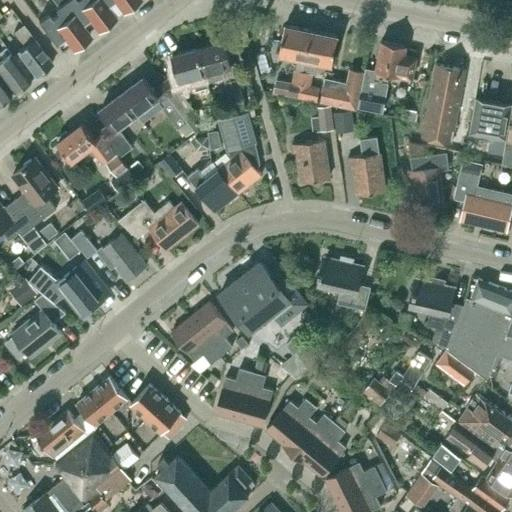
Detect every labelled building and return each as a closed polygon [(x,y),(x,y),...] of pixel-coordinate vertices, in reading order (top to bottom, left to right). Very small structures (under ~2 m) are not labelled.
[(64,0),(57,6),(54,8),(57,11),(57,14),(52,18),(49,17),(47,14),(37,21),(60,51),(70,44),(73,48),(89,35),(87,32),(95,25),(98,29),(114,16),(112,13),(120,6),(123,10),(135,0),(64,0)] [(25,45),(11,56),(29,79),(35,75),(36,76),(52,64),(23,26),(15,32),(25,45)] [(274,91),(298,96),(311,31),(284,26),(279,54),(300,58),(298,70),(294,69),(291,82),(277,80),(274,91)] [(311,31),(298,96),(317,99),(320,88),(310,86),(312,72),(309,72),(311,60),(332,64),(338,37),(311,31)] [(225,39),(199,46),(209,81),(224,77),(226,81),(225,81),(231,102),(234,111),(246,108),(238,75),(233,60),(231,61),(225,39)] [(365,74),(360,100),(374,103),(376,91),(385,93),(388,74),(413,78),(417,57),(404,55),(406,45),(381,40),(375,75),(365,74)] [(210,84),(209,81),(199,46),(173,54),(178,71),(164,81),(174,98),(172,100),(187,120),(197,112),(182,92),(185,90),(183,86),(180,78),(190,75),(194,88),(210,84)] [(0,73),(14,92),(30,80),(29,79),(11,56),(5,48),(0,50),(0,73)] [(436,63),(423,136),(441,139),(439,147),(449,149),(450,141),(452,141),(466,69),(436,63)] [(324,83),(320,102),(355,109),(364,70),(350,68),(347,82),(325,77),(324,83)] [(194,129),(187,120),(172,100),(174,98),(164,81),(154,89),(144,75),(122,91),(138,114),(143,121),(162,107),(178,128),(179,128),(186,136),(194,129)] [(0,103),(11,95),(0,80),(0,103)] [(111,122),(100,130),(102,133),(117,152),(120,156),(133,146),(119,127),(138,114),(122,91),(100,107),(111,122)] [(470,132),(506,139),(507,139),(507,138),(511,109),(511,104),(476,98),(470,132)] [(319,115),(312,117),(314,131),(333,129),(331,104),(318,106),(319,115)] [(353,111),(335,111),(336,132),(354,132),(353,111)] [(234,156),(219,168),(237,192),(260,173),(254,166),(258,163),(255,141),(247,112),(221,119),(230,151),(234,156)] [(60,139),(58,141),(65,150),(63,151),(69,159),(71,158),(73,160),(91,146),(103,162),(105,161),(117,152),(102,133),(94,139),(82,123),(69,133),(66,130),(58,136),(60,139)] [(218,130),(208,131),(211,149),(223,146),(218,130)] [(195,137),(197,150),(209,148),(208,135),(195,137)] [(321,137),(292,141),(298,183),(328,178),(321,137)] [(507,139),(506,139),(502,163),(511,165),(511,139),(507,138),(507,139)] [(368,153),(348,156),(350,166),(354,166),(358,195),(385,190),(378,140),(366,142),(368,153)] [(412,170),(408,171),(410,180),(414,179),(418,208),(444,204),(439,169),(448,168),(446,152),(425,156),(424,143),(409,140),(411,158),(410,158),(412,170)] [(117,152),(105,161),(118,178),(130,168),(128,167),(120,156),(117,152)] [(170,153),(160,161),(172,176),(182,169),(170,153)] [(17,202),(34,225),(56,208),(46,195),(58,186),(36,157),(13,174),(28,194),(17,202)] [(138,159),(128,167),(130,168),(135,175),(145,167),(138,159)] [(237,192),(219,168),(213,161),(200,171),(197,168),(188,175),(215,210),(237,192)] [(118,178),(113,181),(120,190),(137,178),(135,175),(130,168),(118,178)] [(460,174),(455,197),(466,200),(462,217),(501,226),(504,212),(509,213),(511,202),(468,193),(472,176),(460,174)] [(91,194),(85,199),(92,210),(99,205),(95,200),(91,194)] [(145,199),(118,220),(138,237),(149,228),(167,250),(200,223),(182,202),(175,207),(170,200),(155,211),(145,199)] [(0,202),(0,229),(1,229),(9,239),(19,231),(22,234),(34,225),(17,202),(6,210),(0,202)] [(46,239),(57,230),(52,224),(41,232),(46,239)] [(82,229),(72,236),(88,257),(97,250),(82,229)] [(65,230),(55,238),(62,247),(72,239),(65,230)] [(102,245),(97,248),(109,263),(112,260),(127,279),(146,264),(122,232),(103,247),(102,245)] [(19,255),(10,263),(15,268),(24,261),(19,255)] [(325,257),(319,282),(341,287),(337,303),(366,309),(371,286),(358,283),(362,265),(351,263),(352,259),(342,257),(341,261),(325,257)] [(33,284),(55,302),(65,291),(83,313),(103,298),(90,281),(97,276),(84,259),(57,281),(53,286),(34,271),(30,270),(28,266),(24,264),(20,268),(22,272),(25,273),(35,282),(33,284)] [(261,261),(220,292),(249,330),(272,312),(281,324),(308,303),(289,279),(280,266),(271,273),(261,261)] [(38,292),(31,283),(26,276),(9,289),(22,305),(38,292)] [(438,342),(437,343),(447,350),(463,305),(451,302),(454,287),(443,284),(444,280),(434,278),(433,282),(417,278),(411,303),(431,308),(427,324),(436,326),(433,337),(438,342)] [(511,290),(479,278),(471,298),(467,296),(463,305),(447,350),(475,370),(489,380),(511,397),(511,290)] [(66,311),(55,302),(42,292),(34,299),(42,308),(13,333),(32,356),(62,331),(54,321),(66,311)] [(210,300),(191,315),(222,354),(233,345),(225,336),(233,329),(210,300)] [(211,362),(222,354),(191,315),(172,330),(195,360),(204,353),(211,362)] [(286,344),(306,369),(321,358),(294,334),(286,344)] [(243,335),(236,340),(242,347),(248,342),(243,335)] [(465,383),(475,370),(447,350),(437,343),(432,349),(441,356),(437,362),(465,383)] [(400,379),(413,388),(432,358),(418,349),(403,374),(396,369),(389,379),(397,384),(400,379)] [(195,360),(191,363),(201,370),(211,362),(204,353),(195,360)] [(258,359),(255,371),(264,374),(268,361),(258,359)] [(216,411),(239,418),(253,371),(240,367),(236,378),(226,375),(216,411)] [(253,371),(239,418),(262,425),(273,389),(263,386),(266,374),(264,374),(255,371),(253,371)] [(112,410),(128,396),(110,374),(94,388),(112,410)] [(382,402),(391,390),(374,377),(365,389),(382,402)] [(146,417),(165,396),(150,382),(131,403),(146,417)] [(430,387),(423,395),(442,409),(448,401),(430,387)] [(112,410),(94,388),(77,401),(88,414),(95,423),(112,410)] [(500,438),(511,446),(511,417),(478,392),(458,420),(494,446),(500,438)] [(165,396),(146,417),(162,431),(163,431),(167,426),(172,421),(176,416),(181,411),(165,396)] [(284,445),(309,415),(317,406),(306,397),(298,406),(290,399),(266,428),(284,443),(283,444),(284,445)] [(68,409),(37,435),(54,455),(55,455),(58,459),(94,431),(93,430),(98,427),(95,423),(88,414),(78,422),(68,409)] [(176,416),(182,422),(187,417),(181,411),(176,416)] [(317,421),(309,415),(284,445),(302,460),(335,421),(324,412),(317,421)] [(176,416),(172,421),(178,427),(182,422),(176,416)] [(172,421),(167,426),(174,432),(178,427),(172,421)] [(346,430),(335,421),(302,460),(303,461),(304,460),(322,475),(346,446),(338,439),(346,430)] [(387,421),(376,435),(384,440),(381,444),(390,450),(402,432),(387,421)] [(457,421),(448,435),(470,451),(467,455),(482,466),(490,455),(494,449),(493,448),(457,421)] [(167,426),(163,431),(169,437),(174,432),(167,426)] [(45,491),(60,511),(71,511),(101,489),(107,498),(132,479),(124,469),(139,457),(127,441),(112,453),(94,431),(58,459),(56,460),(65,472),(61,476),(63,478),(45,491)] [(511,495),(511,446),(500,438),(494,446),(493,448),(494,449),(490,455),(498,460),(487,477),(511,495)] [(444,445),(435,457),(451,470),(460,458),(444,445)] [(189,511),(186,511),(229,511),(253,491),(250,488),(255,483),(238,465),(210,491),(177,455),(170,462),(164,456),(158,462),(164,467),(156,475),(189,511)] [(472,488),(473,487),(431,458),(421,472),(423,473),(458,497),(459,496),(481,511),(503,511),(504,511),(501,509),(472,488)] [(336,500),(388,474),(382,461),(364,470),(359,461),(326,478),(336,500)] [(438,484),(423,473),(407,494),(422,506),(438,484)] [(393,483),(388,474),(336,500),(342,511),(365,511),(381,505),(376,495),(387,490),(385,486),(393,483)] [(482,475),(473,487),(472,488),(501,509),(511,496),(482,475)] [(60,511),(45,491),(23,509),(24,511),(60,511)] [(90,511),(106,500),(100,492),(74,511),(90,511)] [(481,511),(459,496),(458,497),(450,508),(454,511),(481,511)] [(169,511),(161,502),(153,508),(148,502),(134,511),(169,511)] [(280,511),(271,502),(260,511),(280,511)]
